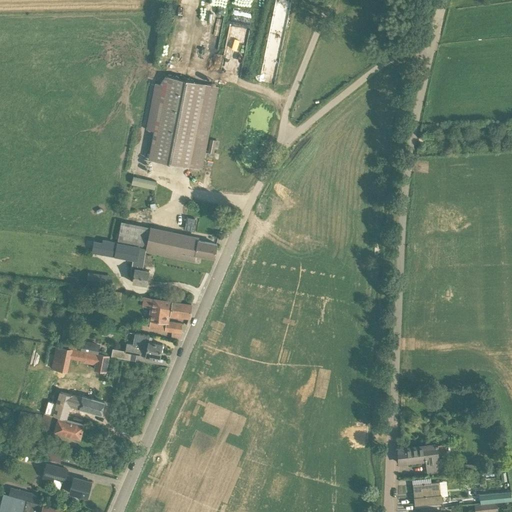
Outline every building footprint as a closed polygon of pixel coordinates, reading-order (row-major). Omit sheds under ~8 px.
[(230,15),(229,14),(222,73),(242,76),(250,13),(244,12),(245,5),(232,3),(230,15)] [(195,17),(181,14),(172,59),(186,62),(195,17)] [(219,86),(205,84),(165,76),(163,84),(155,82),(146,130),(154,131),(149,159),(189,167),(202,170),(219,86)] [(219,141),(210,139),(207,152),(214,153),(215,148),(218,149),(219,141)] [(154,189),(155,189),(156,181),(155,181),(145,179),(134,176),(132,184),(154,189)] [(195,262),(196,254),(214,258),(217,244),(207,242),(198,240),(199,238),(121,222),(117,243),(143,248),(145,248),(145,251),(178,258),(195,262)] [(114,257),(117,243),(104,240),(103,243),(93,242),(92,253),(114,257)] [(135,261),(132,282),(147,285),(149,271),(142,270),(144,258),(142,258),(143,248),(117,243),(114,257),(135,261)] [(119,303),(121,293),(108,291),(106,301),(119,303)] [(150,320),(167,323),(167,321),(169,312),(190,316),(191,304),(152,298),(151,307),(148,320),(150,320)] [(167,321),(167,323),(166,330),(180,332),(182,324),(167,321)] [(61,346),(66,347),(77,349),(78,343),(62,340),(61,346)] [(82,340),(80,350),(86,351),(97,353),(100,343),(82,340)] [(126,343),(125,351),(127,351),(127,352),(136,354),(136,355),(145,356),(146,357),(145,357),(152,358),(153,356),(160,357),(162,344),(149,342),(148,347),(126,343)] [(67,348),(56,346),(51,368),(63,370),(67,348)] [(127,351),(125,351),(112,349),(111,356),(126,359),(127,352),(127,351)] [(97,353),(86,351),(84,360),(95,362),(94,370),(106,372),(108,355),(97,353)] [(45,413),(67,419),(70,406),(101,414),(104,401),(91,398),(91,399),(88,398),(60,390),(56,404),(48,402),(45,413)] [(32,425),(34,413),(20,410),(18,422),(32,425)] [(66,420),(67,419),(45,413),(44,413),(44,415),(36,413),(34,420),(42,422),(40,427),(80,438),(84,425),(66,420)] [(446,471),(444,445),(398,450),(398,463),(426,461),(427,471),(427,473),(446,471)] [(62,454),(48,450),(46,459),(60,462),(62,454)] [(53,478),(64,481),(67,469),(46,463),(42,478),(52,480),(53,478)] [(461,475),(476,473),(475,463),(460,465),(461,475)] [(91,482),(73,477),(68,492),(87,498),(91,482)] [(431,482),(431,483),(416,484),(418,495),(415,495),(415,497),(414,497),(415,505),(435,504),(435,503),(442,503),(441,494),(440,494),(439,481),(431,482)] [(11,488),(10,488),(8,496),(35,503),(37,497),(34,496),(35,495),(11,488)] [(479,494),(480,504),(497,502),(511,500),(510,491),(479,494)] [(35,503),(8,496),(3,495),(0,505),(0,511),(22,511),(23,511),(26,511),(61,511),(62,510),(35,503)] [(494,511),(498,511),(497,502),(480,504),(474,505),(474,511),(494,511)]
